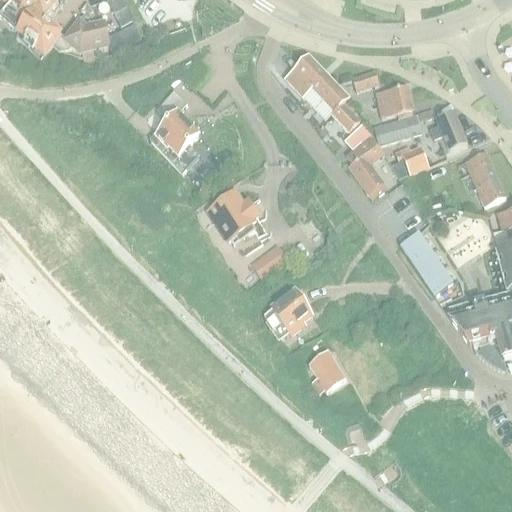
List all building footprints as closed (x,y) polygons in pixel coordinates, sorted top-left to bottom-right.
[(69,50),(71,47),(81,54),(111,48),(106,23),(88,26),(81,20),(65,38),(44,21),(58,4),(52,0),(0,0),(0,1),(2,3),(0,5),(0,18),(18,34),(18,33),(44,56),(53,45),(59,50),(69,50)] [(123,35),(129,48),(142,42),(136,29),(123,35)] [(309,59),(285,82),(303,100),(313,91),(336,114),(333,118),(349,135),(360,124),(349,114),(353,110),(347,105),(350,102),(309,59)] [(357,95),(380,86),(375,74),(353,83),(357,95)] [(381,120),(413,113),(408,89),(379,95),(384,116),(380,117),(381,120)] [(156,136),(151,140),(183,173),(198,159),(188,149),(199,139),(178,117),(188,107),(175,93),(156,110),(168,124),(156,136)] [(435,120),(433,113),(374,131),(380,149),(422,136),(419,125),(435,120)] [(436,123),(439,129),(439,130),(435,131),(445,157),(467,148),(454,116),(436,123)] [(346,160),(352,168),(349,170),(372,203),(388,192),(372,168),(384,158),(363,127),(345,144),(355,154),(346,160)] [(411,179),(429,171),(421,150),(411,154),(409,150),(396,156),(401,167),(406,165),(411,179)] [(476,192),(497,182),(486,156),(465,165),(466,170),(476,192)] [(497,182),(476,192),(483,209),(504,200),(497,182)] [(312,192),(281,210),(307,255),(338,237),(312,192)] [(235,197),(210,213),(229,242),(253,227),(252,224),(258,220),(249,207),(243,211),(235,197)] [(511,211),(508,213),(498,216),(503,233),(507,232),(511,245),(511,244),(511,211)] [(419,236),(400,248),(434,299),(453,287),(419,236)] [(497,255),(508,295),(485,301),(488,311),(449,321),(470,347),(480,345),(482,352),(475,354),(476,355),(485,364),(488,366),(494,370),(505,374),(503,363),(511,360),(511,244),(511,245),(511,249),(511,250),(508,252),(507,249),(500,251),(501,254),(497,255)] [(261,281),(287,264),(278,250),(252,267),(261,281)] [(299,326),(312,317),(295,292),(271,309),(272,311),(264,317),(271,327),(268,328),(279,343),(289,336),(290,338),(302,330),(299,326)] [(309,366),(318,380),(311,384),(320,397),(345,381),(328,354),(309,366)]
